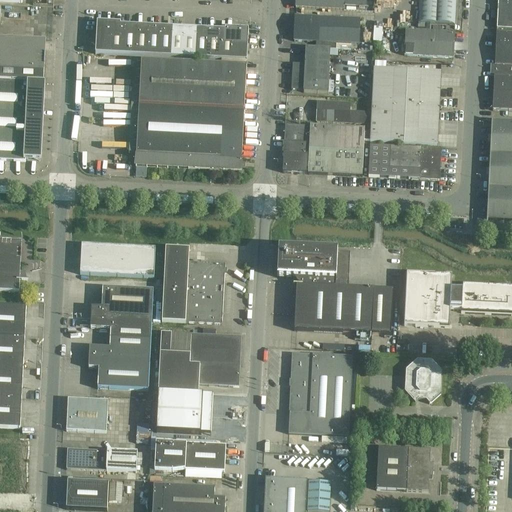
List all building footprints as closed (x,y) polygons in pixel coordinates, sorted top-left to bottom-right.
[(295,0),(295,8),(344,11),(344,0),(295,0)] [(419,0),(418,22),(454,23),(454,0),(419,0)] [(511,0),(498,0),(497,14),(511,14),(511,0)] [(511,14),(497,14),(497,31),(511,31),(511,14)] [(295,17),(293,42),(358,45),(359,21),(295,17)] [(125,26),(120,26),(121,24),(97,23),(96,39),(124,40),(125,26)] [(125,26),(124,40),(123,56),(135,57),(137,27),(125,26)] [(149,27),(143,27),(137,27),(135,57),(147,57),(149,27)] [(161,28),(149,27),(147,57),(159,58),(161,28)] [(173,29),(167,28),(161,28),(159,58),(171,59),(173,29)] [(374,28),(373,42),(381,42),(382,29),(374,28)] [(185,29),(173,29),(171,59),(183,59),(185,29)] [(183,59),(195,60),(197,30),(185,29),(183,59)] [(225,31),(221,31),(220,45),(248,46),(249,30),(225,29),(225,31)] [(195,60),(207,60),(209,30),(197,30),(195,60)] [(207,60),(219,61),(220,45),(221,31),(209,30),(207,60)] [(454,34),(406,32),(405,56),(453,59),(454,34)] [(511,34),(496,34),(494,78),(511,78),(511,34)] [(0,38),(0,80),(44,82),(45,41),(0,38)] [(124,40),(96,39),(95,55),(96,55),(123,56),(124,40)] [(247,63),(248,46),(220,45),(219,61),(246,62),(246,63),(247,63)] [(305,65),(303,91),(303,93),(328,95),(330,50),(306,49),(305,65)] [(142,64),(140,108),(244,112),(247,69),(142,64)] [(303,91),(305,65),(292,65),(291,90),(303,91)] [(372,111),(438,113),(441,73),(374,70),(372,111)] [(511,78),(494,78),(492,111),(511,111),(511,78)] [(0,81),(0,161),(25,163),(25,159),(38,159),(41,85),(31,85),(31,83),(0,81)] [(316,123),(368,126),(368,114),(350,113),(350,105),(317,103),(316,123)] [(244,112),(140,108),(138,108),(135,168),(154,169),(155,155),(168,156),(182,156),(199,157),(242,159),(244,112)] [(368,135),(368,142),(370,142),(370,144),(437,147),(438,113),(372,111),(370,135),(368,135)] [(511,123),(492,123),(487,220),(511,221),(511,123)] [(365,130),(309,127),(285,126),(284,144),(283,144),(283,153),(284,153),(283,174),(306,175),(308,175),(308,176),(362,178),(364,142),(368,142),(368,135),(364,135),(365,130)] [(420,180),(422,150),(370,147),(368,178),(420,180)] [(439,182),(440,164),(440,150),(422,149),(422,150),(420,180),(420,181),(439,182)] [(154,169),(167,169),(168,156),(155,155),(154,169)] [(167,169),(181,170),(182,156),(168,156),(167,169)] [(199,157),(182,156),(181,170),(198,170),(199,157)] [(242,159),(199,157),(198,170),(241,172),(242,159)] [(463,221),(449,220),(449,231),(463,232),(463,221)] [(0,291),(19,293),(19,288),(21,243),(0,241),(0,291)] [(155,250),(81,246),(80,276),(154,280),(155,250)] [(225,265),(188,264),(189,250),(165,249),(161,323),(185,324),(221,326),(225,265)] [(298,287),(348,290),(349,254),(278,251),(277,278),(294,279),(298,287)] [(451,291),(451,288),(451,277),(406,275),(404,327),(449,329),(450,312),(461,312),(461,314),(511,316),(511,289),(462,287),(462,292),(451,291)] [(296,288),(294,332),(372,336),(374,291),(348,290),(298,287),(295,287),(295,288),(296,288)] [(91,319),(151,322),(153,292),(102,289),(101,309),(91,309),(91,319)] [(372,336),(390,337),(393,292),(374,291),(372,336)] [(0,338),(24,339),(26,308),(0,307),(0,338)] [(151,342),(151,322),(91,319),(90,330),(110,331),(110,340),(151,342)] [(160,354),(158,394),(190,396),(198,396),(198,395),(199,386),(232,388),(234,386),(237,384),(239,382),(239,368),(240,357),(240,350),(241,338),(191,336),(161,334),(160,354)] [(0,368),(23,370),(24,339),(0,338),(0,368)] [(150,362),(151,342),(110,340),(109,350),(89,349),(89,359),(150,362)] [(352,358),(292,355),(291,382),(351,385),(352,358)] [(150,362),(89,359),(88,370),(98,370),(97,390),(148,393),(150,362)] [(441,373),(431,362),(417,361),(406,372),(404,393),(415,405),(418,401),(426,402),(429,405),(440,395),(441,373)] [(0,368),(0,398),(21,400),(23,370),(0,368)] [(289,409),(349,412),(351,385),(291,382),(289,409)] [(202,417),(203,397),(158,395),(157,415),(202,417)] [(21,400),(0,398),(0,429),(20,430),(21,400)] [(108,403),(68,401),(66,433),(106,435),(108,403)] [(288,435),(348,438),(349,412),(289,409),(288,435)] [(156,434),(201,437),(202,417),(157,415),(156,434)] [(226,448),(186,446),(156,444),(155,472),(173,473),(184,472),(224,474),(226,448)] [(432,475),(429,474),(430,452),(378,450),(376,492),(428,494),(429,480),(432,480),(432,475)] [(106,473),(107,453),(67,451),(66,471),(106,473)] [(107,453),(106,473),(136,474),(137,454),(107,453)] [(266,481),(264,511),(305,511),(307,483),(266,481)] [(106,511),(108,485),(67,483),(66,511),(89,511),(106,511)] [(110,485),(109,503),(121,504),(122,486),(110,485)] [(224,511),(225,500),(214,500),(214,490),(163,488),(153,487),(152,511),(224,511)]
